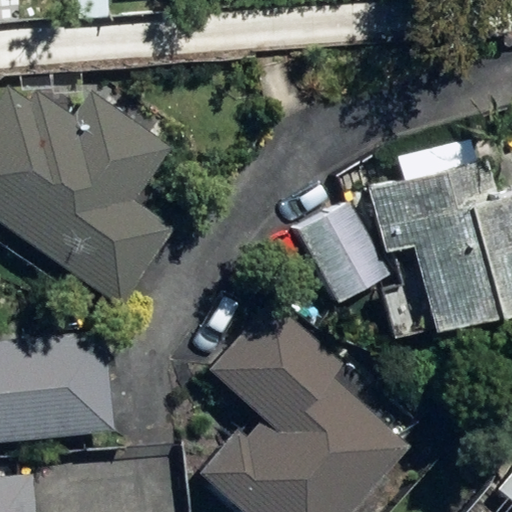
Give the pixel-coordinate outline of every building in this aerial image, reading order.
[(0,90),(0,231),(119,310),(171,233),(133,205),(170,148),(87,94),(70,119),(33,94),(29,102),(4,85),(0,90)] [(405,232),(423,316),(511,296),(511,177),(487,183),(480,149),(468,151),(463,125),(389,141),(395,166),(360,175),(373,239),(405,232)] [(380,262),(343,190),(292,216),(329,288),(380,262)] [(191,462),(246,511),(333,511),(404,434),(356,392),(359,392),(368,383),(369,371),(360,361),(348,361),(339,369),(338,375),(324,362),(334,352),(262,287),(201,357),(256,406),(237,427),(229,419),(191,462)] [(0,434),(112,424),(103,322),(0,331),(0,434)] [(446,508),(450,511),(511,511),(511,444),(486,475),(479,468),(446,508)] [(0,511),(33,511),(30,464),(0,466),(0,511)]
